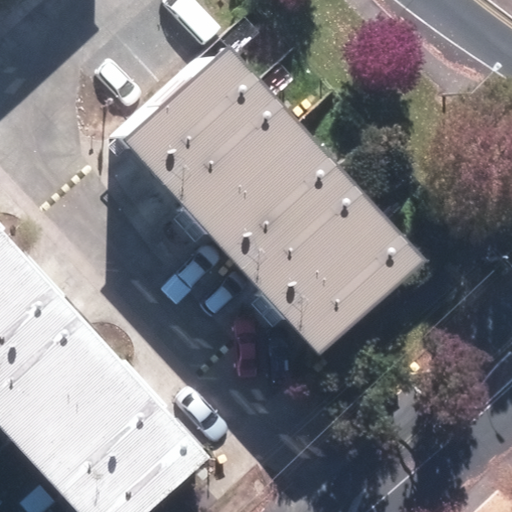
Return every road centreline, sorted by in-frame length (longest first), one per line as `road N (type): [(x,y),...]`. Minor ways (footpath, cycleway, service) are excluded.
road 1 (residential): [(391,479),(435,375),(511,305)]
road 2 (residential): [(511,401),(391,479)]
